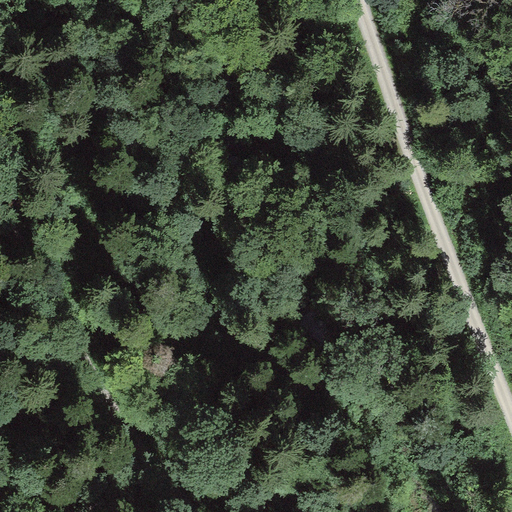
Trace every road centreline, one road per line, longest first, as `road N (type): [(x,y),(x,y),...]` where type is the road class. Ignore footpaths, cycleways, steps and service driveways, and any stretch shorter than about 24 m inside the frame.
road 1 (track): [(364,0),(511,417)]
road 2 (track): [(0,208),(40,264),(82,355),(193,511)]
